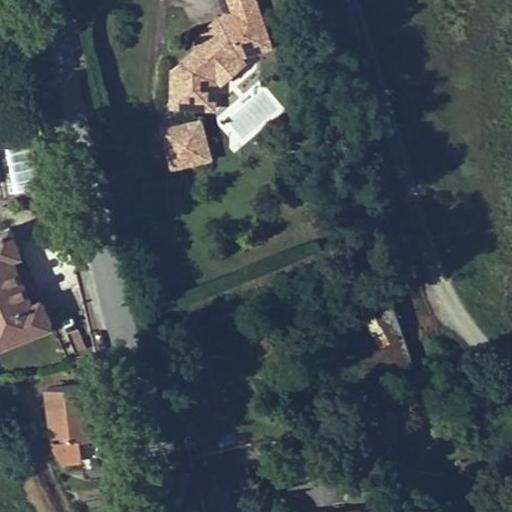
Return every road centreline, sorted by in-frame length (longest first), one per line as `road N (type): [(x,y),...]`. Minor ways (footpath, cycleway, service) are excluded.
road 1 (tertiary): [(168,511),(54,27)]
road 2 (tertiary): [(350,0),(445,287),(511,371)]
